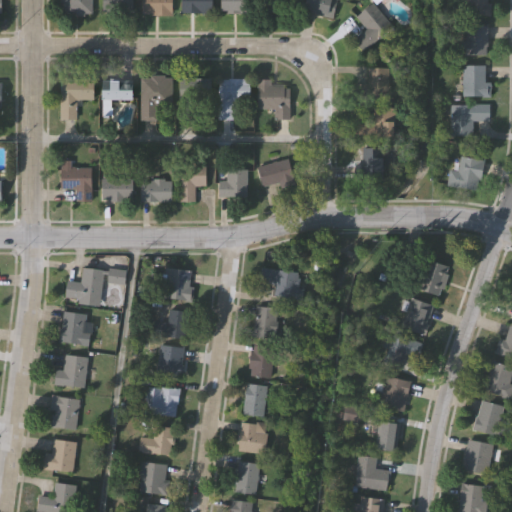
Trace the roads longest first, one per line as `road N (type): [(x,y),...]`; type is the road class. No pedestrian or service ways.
road 1 (tertiary): [(511,232),(456,217),(342,215),(232,235),(0,237)]
road 2 (tertiary): [(0,491),(28,254),(32,0)]
road 3 (residential): [(322,217),(319,83),(307,58),(270,46),(0,44)]
road 4 (residential): [(423,511),(437,419),(511,183)]
road 5 (residential): [(232,235),(195,511)]
